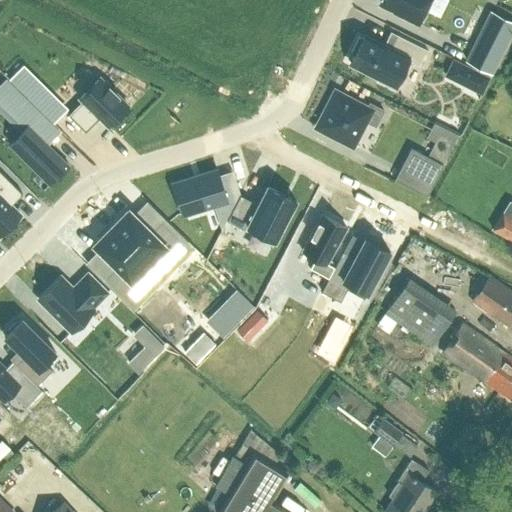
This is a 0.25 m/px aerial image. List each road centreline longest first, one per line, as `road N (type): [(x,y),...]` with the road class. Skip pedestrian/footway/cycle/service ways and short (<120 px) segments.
road 1 (residential): [(261,126),(95,178),(0,272)]
road 2 (residential): [(261,126),(272,146),(419,221)]
road 3 (residential): [(341,0),(294,102),(261,126)]
